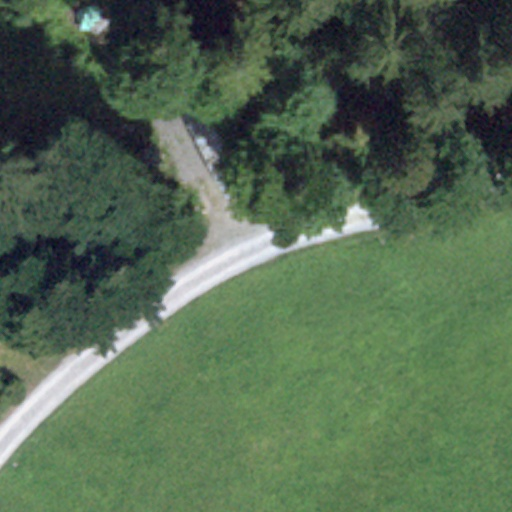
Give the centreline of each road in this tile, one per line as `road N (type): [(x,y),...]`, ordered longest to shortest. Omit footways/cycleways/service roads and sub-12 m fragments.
road 1 (track): [(511,172),(489,185),(281,238),(177,287),(78,359),(0,447)]
road 2 (track): [(243,256),(181,92)]
